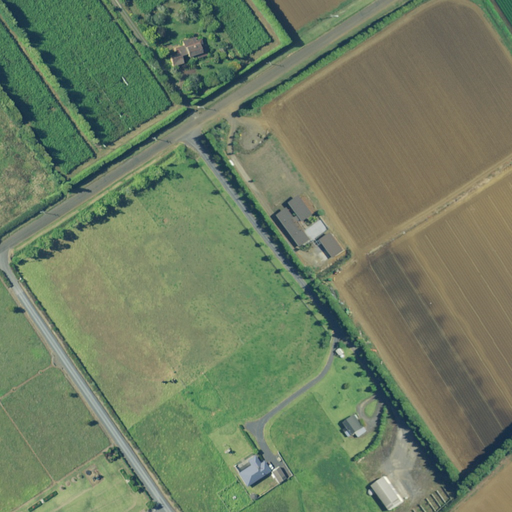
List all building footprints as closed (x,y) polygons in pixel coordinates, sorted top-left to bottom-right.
[(196,41),(195,38),(167,50),(174,66),(183,62),(181,56),(186,54),(187,57),(192,56),(194,60),(207,55),(201,39),(196,41)] [(296,218),(289,208),(279,215),(301,247),(312,239),(306,230),(305,231),(299,222),(302,219),(304,221),(315,214),(302,195),(292,202),(294,205),(292,206),(299,216),(296,218)] [(344,251),(331,232),(321,239),(333,258),(344,251)] [(367,431),(354,414),(344,422),(350,429),(346,432),(349,437),(355,432),(359,437),(367,431)] [(258,463),(254,455),(246,460),(250,465),(237,473),(245,487),(269,472),(262,460),(258,463)] [(285,478),(278,467),(270,472),(278,483),(285,478)] [(403,502),(386,477),(374,486),(391,510),(403,502)]
